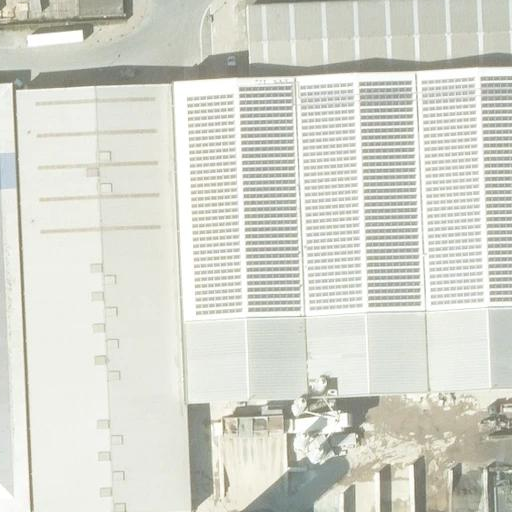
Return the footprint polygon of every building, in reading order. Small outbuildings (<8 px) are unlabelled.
[(84,0),(77,0),(78,19),(122,17),(120,0),(84,0)] [(248,86),(170,89),(184,409),(511,395),(511,0),(502,0),(245,11),(248,86)] [(188,511),(184,409),(170,89),(170,87),(169,87),(169,89),(14,96),(31,511),(188,511)] [(0,511),(27,511),(10,88),(0,88),(0,511)] [(511,511),(511,486),(494,487),(494,511),(511,511)]
